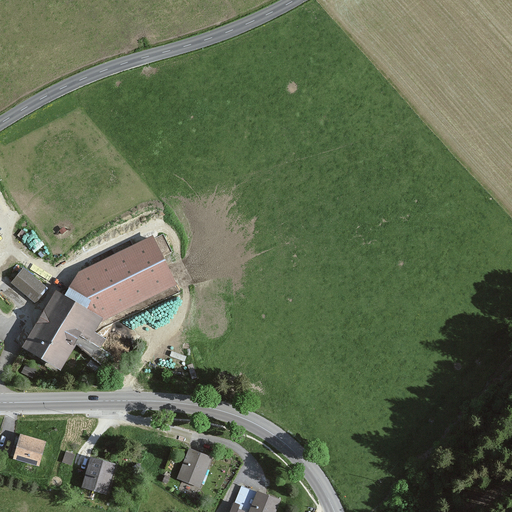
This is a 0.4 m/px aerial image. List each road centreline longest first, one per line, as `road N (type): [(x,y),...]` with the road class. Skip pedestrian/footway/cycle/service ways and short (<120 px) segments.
road 1 (secondary): [(333,511),(297,452),(235,415),(140,402),(0,403)]
road 2 (tertiary): [(294,0),(218,35),(103,70),(0,123)]
